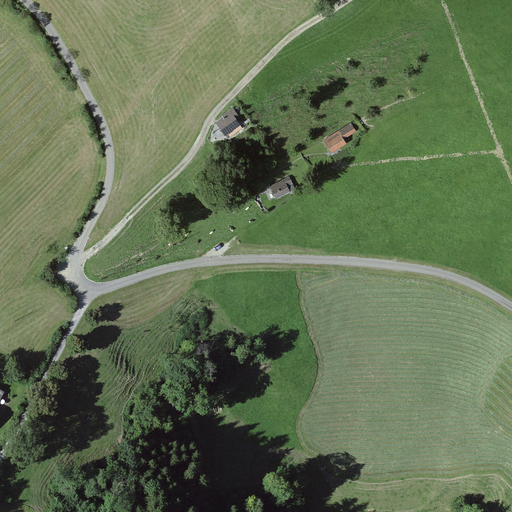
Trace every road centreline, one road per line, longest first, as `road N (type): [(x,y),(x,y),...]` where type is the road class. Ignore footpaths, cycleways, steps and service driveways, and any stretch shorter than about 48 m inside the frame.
road 1 (unclassified): [(24,0),(58,40),(105,134),(107,190),(78,246),(81,282),(107,288),(178,265),(243,259),(343,260),(416,267),(474,285),(511,308)]
road 2 (track): [(74,261),(179,168),(215,111),(270,55),(348,0)]
road 3 (track): [(91,288),(0,456)]
